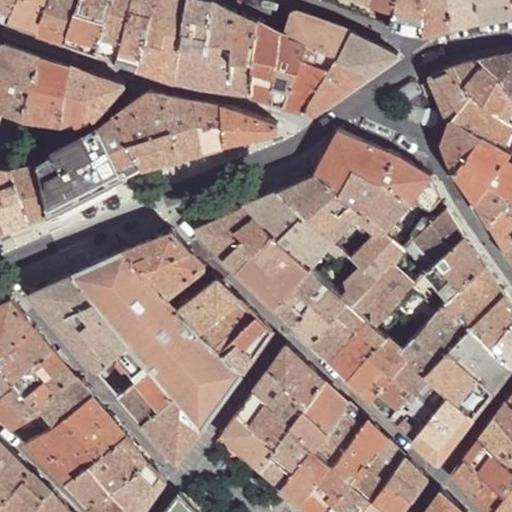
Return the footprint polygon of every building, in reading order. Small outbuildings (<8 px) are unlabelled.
[(0,0),(0,15),(1,16),(12,20),(20,0),(0,0)] [(20,0),(12,20),(29,25),(40,29),(51,0),(20,0)] [(79,0),(51,0),(40,29),(53,34),(67,40),(79,0)] [(79,0),(67,40),(100,53),(113,0),(79,0)] [(113,0),(100,53),(119,58),(133,0),(113,0)] [(133,0),(119,58),(139,64),(156,0),(133,0)] [(156,0),(139,64),(177,78),(185,28),(189,0),(156,0)] [(189,0),(185,28),(211,35),(214,0),(189,0)] [(237,9),(218,0),(214,0),(211,35),(256,47),(259,19),(237,9)] [(398,0),(375,0),(381,2),(390,6),(397,9),(398,0)] [(398,0),(397,9),(395,12),(392,24),(411,29),(425,32),(427,0),(398,0)] [(451,0),(427,0),(425,32),(454,26),(451,0)] [(476,0),(451,0),(454,26),(479,20),(476,0)] [(476,0),(479,20),(511,16),(511,2),(511,0),(476,0)] [(329,22),(297,10),(288,34),(287,36),(304,41),(334,51),(338,52),(351,30),(329,22)] [(275,27),(259,19),(256,47),(252,92),(272,97),(286,101),(304,41),(287,36),(288,34),(275,27)] [(211,35),(185,28),(177,78),(223,86),(252,92),(256,47),(211,35)] [(377,41),(351,30),(338,52),(368,74),(400,52),(377,41)] [(30,49),(6,41),(0,57),(0,70),(34,84),(43,53),(30,49)] [(334,51),(304,41),(286,101),(285,103),(297,106),(308,109),(334,51)] [(338,52),(334,51),(308,109),(306,111),(311,112),(319,109),(356,82),(368,74),(338,52)] [(511,52),(481,59),(503,79),(500,86),(511,92),(511,52)] [(60,59),(43,53),(34,84),(26,113),(52,117),(62,119),(72,63),(60,59)] [(503,79),(481,59),(447,70),(508,116),(511,105),(511,92),(500,86),(503,79)] [(95,70),(72,63),(62,119),(90,120),(97,116),(128,80),(95,70)] [(34,84),(0,70),(0,106),(5,108),(26,113),(34,84)] [(511,119),(508,116),(447,70),(445,123),(482,137),(498,148),(511,119)] [(147,91),(117,112),(145,164),(170,157),(181,154),(169,91),(152,88),(147,91)] [(195,97),(169,91),(181,154),(195,151),(200,150),(195,97)] [(223,103),(195,97),(200,150),(218,145),(226,143),(223,103)] [(246,108),(223,103),(226,143),(260,135),(277,131),(279,119),(246,108)] [(117,112),(101,123),(128,173),(137,168),(145,164),(117,112)] [(101,123),(41,160),(52,212),(128,173),(101,123)] [(482,137),(445,123),(444,142),(456,169),(482,137)] [(398,154),(341,128),(326,152),(314,173),(361,211),(374,220),(382,227),(385,229),(405,207),(415,197),(431,177),(433,175),(398,154)] [(498,148),(482,137),(456,169),(466,185),(476,200),(494,181),(511,192),(511,156),(498,148)] [(41,160),(16,165),(33,219),(42,216),(52,212),(41,160)] [(0,163),(0,204),(7,225),(8,228),(22,223),(33,219),(16,165),(14,165),(0,163)] [(361,211),(314,173),(278,189),(332,238),(361,211)] [(441,196),(431,177),(415,197),(405,207),(385,229),(394,237),(398,241),(402,236),(400,234),(425,207),(429,209),(431,208),(441,196)] [(511,197),(511,192),(494,181),(476,200),(483,210),(491,223),(511,197)] [(332,238),(278,189),(259,198),(244,206),(275,234),(311,266),(317,272),(334,253),(340,245),(332,238)] [(511,247),(511,197),(491,223),(510,252),(511,247)] [(275,234),(244,206),(221,216),(198,226),(238,269),(275,234)] [(426,271),(464,233),(454,218),(448,207),(438,215),(425,216),(411,232),(413,234),(403,245),(405,247),(426,271)] [(382,227),(374,220),(368,225),(376,233),(382,227)] [(385,229),(382,227),(376,233),(352,256),(367,270),(376,279),(390,263),(405,247),(403,245),(398,241),(394,237),(385,229)] [(206,264),(174,229),(149,239),(124,248),(173,297),(206,264)] [(475,247),(464,233),(426,271),(448,296),(487,264),(475,247)] [(311,266),(275,234),(238,269),(256,287),(275,305),(311,266)] [(352,256),(340,245),(334,253),(345,263),(352,256)] [(173,297),(124,248),(76,270),(132,339),(152,363),(176,391),(203,424),(243,371),(222,347),(205,330),(184,310),(178,302),(173,297)] [(413,285),(390,263),(376,279),(355,302),(375,322),(397,300),(411,287),(413,285)] [(495,277),(487,264),(448,296),(444,300),(468,323),(506,294),(495,277)] [(317,272),(311,266),(275,305),(286,315),(294,322),(331,284),(317,272)] [(132,339),(76,270),(62,277),(31,290),(98,370),(132,339)] [(218,276),(212,270),(178,302),(184,310),(218,276)] [(376,279),(367,270),(344,296),(353,304),(355,302),(376,279)] [(225,283),(218,276),(184,310),(205,330),(240,296),(225,283)] [(344,296),(331,284),(294,322),(303,332),(313,342),(353,304),(344,296)] [(433,309),(411,287),(397,300),(375,322),(333,359),(343,369),(352,378),(396,340),(433,309)] [(511,318),(511,302),(506,294),(468,323),(487,339),(511,318)] [(248,304),(240,296),(205,330),(222,347),(256,312),(248,304)] [(0,353),(35,324),(10,297),(0,301),(0,353)] [(433,309),(396,340),(419,362),(424,359),(448,340),(468,323),(444,300),(433,309)] [(375,322),(355,302),(353,304),(313,342),(333,359),(375,322)] [(273,328),(256,312),(222,347),(243,371),(273,328)] [(511,318),(487,339),(511,363),(511,318)] [(511,363),(487,339),(468,323),(448,340),(493,389),(503,377),(511,364),(511,363)] [(54,347),(35,324),(0,353),(0,393),(17,380),(54,347)] [(152,363),(132,339),(98,370),(118,393),(152,363)] [(419,362),(396,340),(352,378),(364,390),(373,399),(419,362)] [(493,389),(448,340),(424,359),(440,377),(452,389),(475,412),(484,401),(493,389)] [(326,379),(286,344),(270,367),(308,403),(326,379)] [(75,372),(54,347),(17,380),(38,404),(75,372)] [(440,377),(424,359),(419,362),(373,399),(382,407),(392,416),(440,377)] [(176,391),(152,363),(118,393),(144,422),(176,391)] [(308,403),(270,367),(256,388),(294,423),(308,403)] [(92,392),(75,372),(38,404),(12,426),(26,439),(92,392)] [(452,389),(440,377),(392,416),(403,427),(414,436),(452,389)] [(338,392),(326,379),(308,403),(294,423),(316,443),(349,402),(338,392)] [(38,404),(17,380),(0,393),(0,414),(12,426),(38,404)] [(294,423),(256,388),(239,411),(258,427),(263,421),(282,438),(294,423)] [(475,412),(452,389),(414,436),(426,447),(439,458),(461,429),(475,412)] [(203,424),(176,391),(144,422),(177,460),(203,424)] [(126,432),(92,392),(26,439),(66,479),(89,461),(126,432)] [(511,396),(511,395),(503,405),(495,416),(511,433),(511,396)] [(359,410),(349,402),(316,443),(314,445),(334,462),(369,418),(359,410)] [(258,427),(239,411),(222,432),(261,466),(282,438),(263,421),(258,427)] [(511,433),(495,416),(487,427),(482,434),(511,464),(511,433)] [(377,426),(369,418),(334,462),(352,478),(386,434),(377,426)] [(316,443),(294,423),(282,438),(261,466),(283,484),(314,445),(316,443)] [(149,457),(126,432),(89,461),(111,486),(149,457)] [(395,442),(386,434),(352,478),(372,494),(388,473),(405,452),(395,442)] [(511,482),(511,464),(482,434),(474,444),(468,452),(506,491),(511,482)] [(10,449),(0,437),(0,504),(31,467),(10,449)] [(334,462),(314,445),(283,484),(301,501),(334,462)] [(416,462),(405,452),(388,473),(412,494),(428,473),(416,462)] [(506,491),(468,452),(453,471),(469,487),(493,510),(506,491)] [(140,511),(165,476),(149,457),(111,486),(133,511),(140,511)] [(111,486),(89,461),(66,479),(90,502),(111,486)] [(324,511),(352,478),(334,462),(301,501),(314,511),(324,511)] [(30,511),(52,488),(31,467),(0,504),(0,511),(30,511)] [(412,494),(388,473),(372,494),(392,511),(399,511),(404,505),(412,494)] [(357,511),(372,494),(352,478),(324,511),(357,511)] [(511,511),(511,482),(506,491),(493,510),(494,511),(511,511)] [(133,511),(111,486),(90,502),(99,511),(133,511)] [(73,511),(74,511),(52,488),(30,511),(73,511)] [(453,498),(442,488),(424,511),(462,511),(465,509),(453,498)] [(198,511),(199,511),(179,491),(163,511),(198,511)] [(392,511),(372,494),(357,511),(392,511)]
